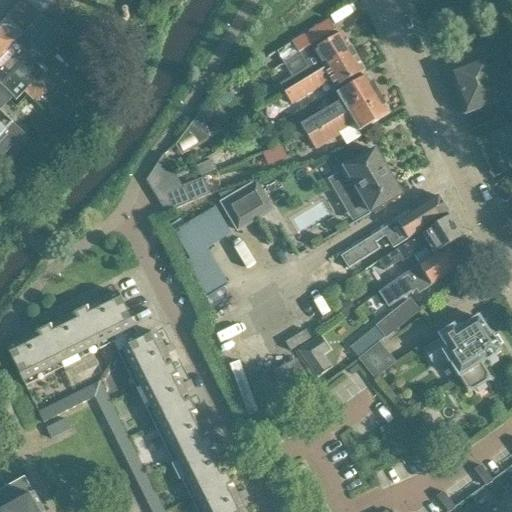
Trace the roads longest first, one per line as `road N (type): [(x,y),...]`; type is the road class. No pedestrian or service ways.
road 1 (residential): [(268,511),(121,209)]
road 2 (tertiary): [(511,268),(385,0)]
